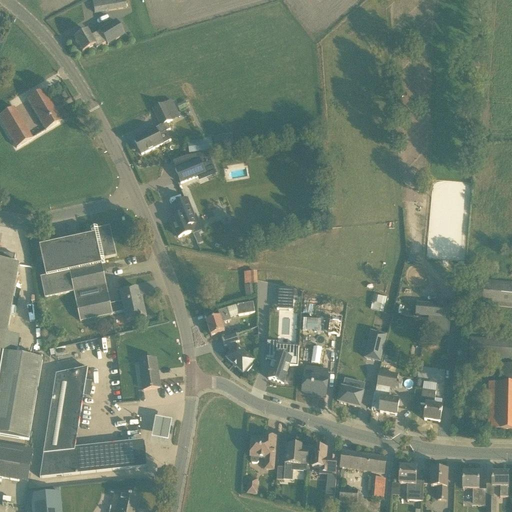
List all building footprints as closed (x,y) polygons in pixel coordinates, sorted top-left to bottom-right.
[(94,14),(126,8),(124,0),(108,0),(92,3),(94,14)] [(90,37),(87,32),(74,39),(82,53),(94,46),(96,49),(106,43),(107,45),(123,36),(115,22),(99,31),(99,32),(90,37)] [(27,101),(40,123),(45,132),(61,122),(42,91),(27,101)] [(162,127),(156,130),(145,136),(145,137),(135,142),(142,156),(163,145),(158,136),(166,132),(170,130),(167,125),(172,122),(164,105),(154,110),(162,127)] [(32,140),(31,139),(13,109),(0,116),(0,121),(16,149),(32,140)] [(204,140),(187,142),(189,156),(206,153),(204,140)] [(175,171),(180,184),(181,185),(206,174),(201,161),(175,171)] [(187,200),(184,201),(172,206),(178,220),(172,222),(178,239),(192,233),(193,236),(203,232),(196,215),(194,216),(187,200)] [(40,248),(46,277),(41,278),(45,299),(74,293),(81,323),(113,316),(113,315),(111,306),(101,261),(116,257),(110,227),(86,233),(87,238),(40,248)] [(43,362),(16,357),(4,355),(8,335),(19,266),(14,266),(15,256),(0,253),(0,436),(29,441),(43,362)] [(256,272),(244,273),(245,285),(257,285),(256,272)] [(511,309),(511,283),(484,281),(482,306),(511,309)] [(253,285),(244,286),(246,299),(254,298),(253,285)] [(277,311),(291,312),(292,290),(278,289),(277,311)] [(122,303),(111,306),(113,315),(124,313),(126,323),(146,318),(143,303),(141,304),(138,290),(120,294),(122,303)] [(372,295),(369,310),(383,312),(385,298),(372,295)] [(253,304),(241,306),(238,307),(239,316),(255,314),(253,304)] [(218,312),(220,318),(206,322),(211,337),(225,333),(222,324),(231,321),(227,309),(218,312)] [(329,334),(332,320),(308,315),(304,336),(318,339),(320,332),(329,334)] [(450,320),(429,318),(428,336),(449,338),(450,320)] [(370,332),(363,360),(380,364),(387,336),(370,332)] [(226,359),(243,374),(245,372),(247,374),(253,367),(251,365),(254,362),(237,347),(236,344),(239,343),(237,335),(222,340),(224,348),(227,347),(230,355),(226,359)] [(327,349),(339,350),(340,336),(329,335),(327,349)] [(511,341),(470,338),(469,357),(511,359),(511,341)] [(114,341),(105,343),(109,363),(118,361),(114,341)] [(271,373),(270,373),(272,374),(269,383),(284,387),(286,378),(288,378),(287,377),(289,370),(290,371),(290,370),(289,370),(289,368),(298,369),(299,349),(290,348),(290,357),(278,356),(279,344),(266,343),(265,363),(274,365),(273,367),(272,367),(272,368),(271,373)] [(394,359),(395,352),(385,350),(384,357),(394,359)] [(138,363),(143,391),(160,389),(156,361),(138,363)] [(511,364),(499,364),(499,384),(490,383),(488,430),(511,430),(511,364)] [(328,379),(329,371),(316,369),(315,377),(307,376),(306,376),(303,392),(312,393),(319,394),(319,396),(327,397),(329,379),(328,379)] [(41,479),(147,468),(146,461),(143,461),(142,445),(75,452),(88,370),(57,377),(41,479)] [(378,386),(377,386),(375,398),(382,399),(380,414),(397,417),(399,401),(389,400),(391,389),(395,390),(397,376),(381,373),(378,386)] [(343,391),(340,405),(348,407),(354,409),(354,408),(360,409),(363,395),(343,391)] [(442,407),(435,406),(434,406),(436,393),(422,391),(420,405),(426,406),(424,421),(440,424),(442,407)] [(171,424),(155,421),(151,441),(168,444),(171,424)] [(258,463),(259,459),(266,460),(265,471),(273,471),(276,438),(262,437),(262,441),(252,440),(250,458),(251,458),(251,463),(252,465),(257,465),(258,463)] [(307,472),(307,467),(308,467),(309,449),(302,449),(302,447),(286,446),(285,465),(292,466),(291,472),(303,473),(303,472),(307,472)] [(0,479),(19,482),(23,454),(0,450),(0,479)] [(319,475),(336,477),(337,458),(326,457),(327,451),(314,450),(312,469),(320,470),(319,475)] [(341,469),(384,475),(386,459),(343,453),(341,469)] [(400,468),(400,478),(399,486),(408,487),(407,502),(423,503),(424,483),(416,482),(417,469),(400,468)] [(284,482),(285,469),(278,469),(277,481),(284,482)] [(432,472),(431,482),(431,489),(437,489),(437,502),(446,502),(448,472),(432,472)] [(486,494),(479,494),(479,491),(479,484),(479,474),(463,474),(463,484),(463,492),(473,492),(473,500),(479,500),(479,508),(486,508),(486,499),(486,494)] [(508,475),(492,475),(492,488),(500,488),(500,498),(508,499),(508,475)] [(370,498),(383,500),(385,480),(372,478),(370,498)] [(248,479),(246,496),(257,497),(259,480),(248,479)] [(32,501),(33,511),(63,511),(61,489),(34,491),(32,501)] [(357,504),(358,492),(340,491),(339,503),(357,504)] [(115,494),(111,511),(136,511),(139,498),(115,494)] [(486,508),(485,511),(496,511),(497,499),(486,499),(486,508)]
